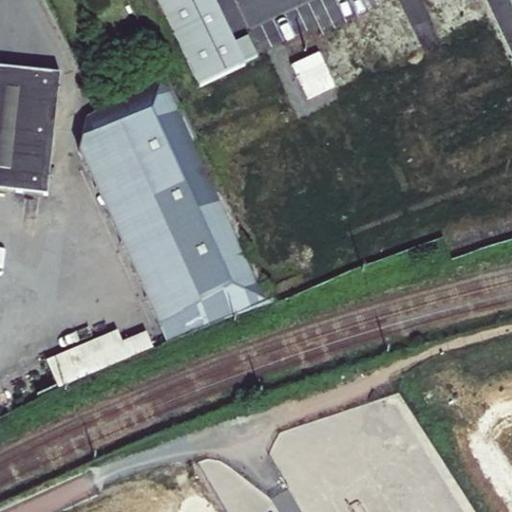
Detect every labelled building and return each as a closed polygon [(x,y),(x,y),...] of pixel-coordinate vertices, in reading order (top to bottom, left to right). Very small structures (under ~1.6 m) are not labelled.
[(233,0),(157,0),(199,89),(274,54),(259,21),(247,27),(233,0)] [(319,53),(291,65),(305,100),(334,88),(319,53)] [(161,63),(94,98),(100,110),(166,75),(161,63)] [(0,191),(53,196),(66,76),(0,68),(0,191)] [(85,155),(179,343),(283,302),(269,289),(166,75),(100,110),(89,116),(85,155)] [(146,332),(123,342),(118,330),(46,361),(58,390),(154,349),(146,332)]
